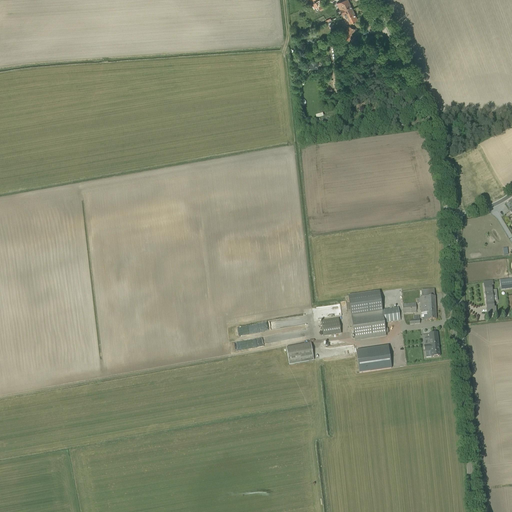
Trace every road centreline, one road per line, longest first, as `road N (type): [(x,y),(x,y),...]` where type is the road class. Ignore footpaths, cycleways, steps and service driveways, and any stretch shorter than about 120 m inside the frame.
road 1 (track): [(313,338),(0,396)]
road 2 (tertiary): [(474,511),(448,215)]
road 3 (tertiary): [(448,215),(428,125),(373,0)]
